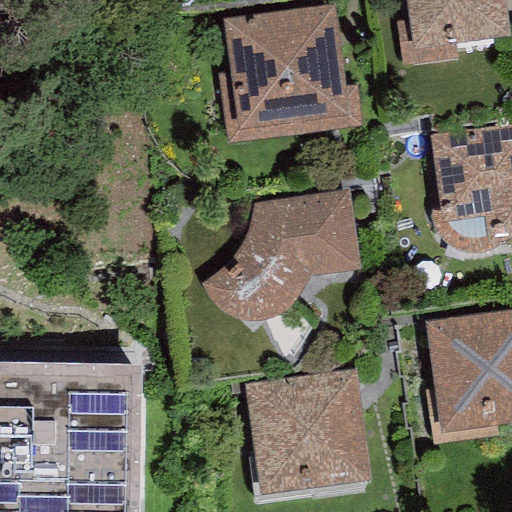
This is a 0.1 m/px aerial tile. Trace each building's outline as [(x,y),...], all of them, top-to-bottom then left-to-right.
[(455,52),(510,44),(503,0),(404,0),(408,23),(396,25),(402,68),(456,60),(455,52)] [(333,12),(223,27),(230,78),(219,80),(228,147),(360,129),(355,88),(343,90),(333,12)] [(511,130),(430,141),(438,208),(435,211),(432,215),(431,221),(433,229),(437,237),(442,244),(448,249),(457,253),(466,254),(474,255),(483,255),(490,252),(496,249),(501,249),(508,245),(511,243),(511,130)] [(306,291),(312,282),(360,277),(348,195),(254,207),(234,263),(202,286),(205,296),(213,305),(221,314),(232,320),(241,323),(252,324),(261,324),(273,320),(284,315),(293,309),(301,300),(306,291)] [(511,430),(511,318),(426,330),(440,440),(511,430)] [(143,511),(144,374),(0,371),(0,511),(143,511)] [(369,486),(356,379),(244,392),(257,499),(369,486)]
